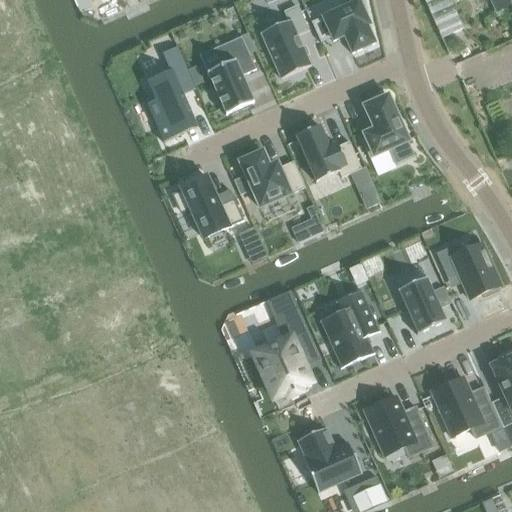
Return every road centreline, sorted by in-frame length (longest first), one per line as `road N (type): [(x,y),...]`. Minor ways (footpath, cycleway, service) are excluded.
road 1 (residential): [(411,62),(172,167)]
road 2 (residential): [(316,417),(511,330)]
road 3 (residential): [(411,62),(447,149),(511,234)]
